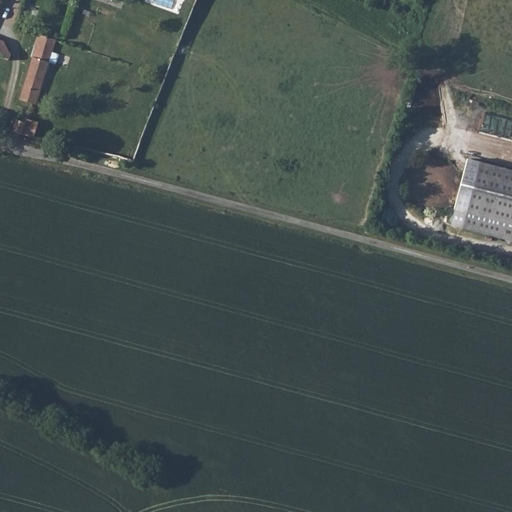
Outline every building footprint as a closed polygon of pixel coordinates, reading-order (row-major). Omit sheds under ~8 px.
[(37,104),(40,92),(49,63),(56,41),(40,35),(39,37),(20,99),(32,102),(37,104)] [(5,40),(0,38),(0,69),(4,71),(11,53),(5,40)] [(56,65),(49,63),(40,92),(48,94),(56,65)] [(34,137),(39,122),(26,118),(25,121),(16,119),(13,132),(34,137)] [(511,186),(466,175),(452,225),(511,240),(511,186)]
